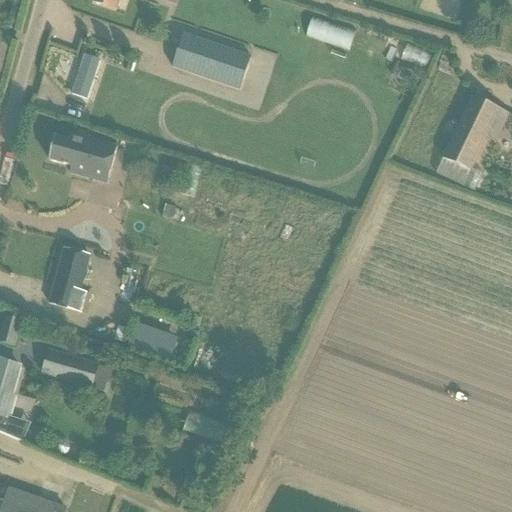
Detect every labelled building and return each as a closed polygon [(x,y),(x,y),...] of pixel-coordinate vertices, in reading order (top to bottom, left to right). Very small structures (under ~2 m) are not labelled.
[(94,0),(93,4),(117,12),(120,0),(156,0),(160,1),(160,0),(94,0)] [(319,25),(314,40),(381,62),(386,46),(319,25)] [(183,35),(172,69),(240,92),(251,58),(183,35)] [(0,77),(8,48),(0,41),(0,77)] [(412,52),(409,63),(434,70),(437,59),(412,52)] [(85,56),(71,96),(87,101),(100,62),(85,56)] [(470,173),(486,139),(500,111),(473,98),(464,116),(443,160),(470,173)] [(56,139),(49,162),(69,167),(72,168),(70,174),(93,180),(97,165),(111,169),(117,149),(99,144),(91,142),(72,136),(70,143),(56,139)] [(138,192),(137,213),(173,215),(174,194),(138,192)] [(85,295),(80,294),(89,257),(64,250),(49,305),(81,313),(85,295)] [(6,318),(0,341),(0,344),(14,348),(21,322),(6,318)] [(119,327),(114,341),(126,345),(130,331),(119,327)] [(42,375),(104,393),(107,380),(110,381),(113,371),(103,369),(100,379),(94,377),(98,367),(48,353),(42,375)] [(0,362),(0,433),(13,439),(18,422),(11,420),(16,399),(13,398),(21,368),(6,364),(0,362)] [(195,415),(189,435),(231,448),(237,429),(195,415)] [(318,446),(304,446),(304,466),(346,467),(347,435),(319,434),(318,446)] [(56,444),(54,447),(55,451),(57,455),(60,457),(64,456),(68,454),(70,450),(69,446),(67,443),(63,441),(59,441),(56,444)] [(65,511),(66,511),(9,491),(1,511),(65,511)]
